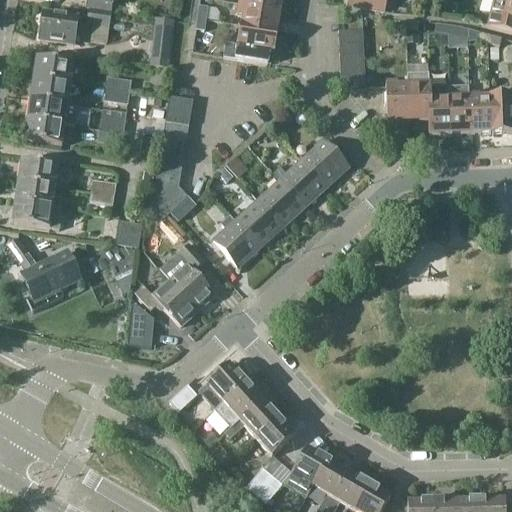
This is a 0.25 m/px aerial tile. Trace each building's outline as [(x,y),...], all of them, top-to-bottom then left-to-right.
[(111,15),(112,2),(97,0),(88,0),(87,12),(111,15)] [(278,14),(280,0),(237,0),(236,7),(278,14)] [(348,0),(347,9),(383,15),(385,0),(348,0)] [(511,0),(492,0),(485,29),(493,30),(511,35),(511,0)] [(275,34),(278,14),(236,7),(235,15),(241,16),(239,28),(275,34)] [(204,22),(206,10),(197,8),(195,20),(204,22)] [(111,16),(88,13),(86,27),(109,30),(111,16)] [(80,33),(82,22),(43,16),(39,43),(73,48),(75,33),(80,33)] [(203,33),(204,22),(195,20),(194,32),(203,33)] [(170,73),(174,24),(156,22),(150,70),(170,73)] [(406,36),(406,27),(394,26),(394,35),(406,36)] [(417,36),(418,27),(406,27),(406,36),(417,36)] [(271,54),(275,34),(239,28),(235,47),(223,45),(221,60),(265,67),(268,54),(271,54)] [(446,38),(447,30),(435,28),(434,37),(446,38)] [(468,41),(468,33),(464,32),(447,30),(446,38),(468,41)] [(339,47),(363,47),(362,34),(339,36),(339,47)] [(488,47),(490,38),(478,36),(476,44),(488,47)] [(499,50),(501,41),(490,38),(488,47),(499,50)] [(340,59),(364,58),(363,47),(339,47),(340,59)] [(490,63),(498,62),(498,50),(490,50),(490,63)] [(340,71),(364,70),(364,58),(340,59),(340,71)] [(70,88),(73,67),(36,62),(33,83),(70,88)] [(341,83),(365,82),(364,70),(340,71),(341,83)] [(409,126),(429,125),(430,125),(428,91),(430,91),(429,79),(407,80),(408,90),(409,126)] [(129,97),(131,85),(107,81),(105,93),(129,97)] [(341,96),(365,94),(365,82),(341,83),(341,96)] [(67,108),(70,88),(33,83),(30,103),(67,109),(67,108)] [(398,90),(397,84),(387,85),(387,91),(388,127),(409,126),(408,90),(398,90)] [(469,102),(469,95),(468,89),(446,90),(447,103),(449,103),(451,139),(471,138),(469,102)] [(447,103),(446,90),(430,91),(428,91),(430,125),(429,125),(430,140),(451,139),(449,103),(447,103)] [(128,108),(129,97),(105,93),(104,105),(128,108)] [(491,137),(511,135),(511,124),(510,94),(500,94),(500,100),(490,101),(491,137)] [(479,101),(479,95),(469,95),(469,102),(471,138),(491,137),(490,101),(479,101)] [(147,108),(149,108),(160,110),(161,102),(150,101),(148,100),(147,108)] [(190,131),(190,128),(194,105),(170,102),(166,127),(190,131)] [(30,103),(27,123),(64,129),(64,127),(74,129),(77,110),(67,108),(67,109),(30,103)] [(123,137),(125,125),(101,121),(99,134),(123,137)] [(61,150),(64,129),(27,123),(24,144),(61,150)] [(188,143),(190,131),(166,127),(164,140),(188,143)] [(122,150),(123,137),(99,134),(98,146),(122,150)] [(186,155),(188,143),(164,140),(162,152),(186,155)] [(138,159),(141,160),(153,162),(156,145),(144,143),(141,142),(138,159)] [(326,192),(348,172),(323,144),(300,164),(326,192)] [(184,167),(186,155),(162,152),(160,163),(184,167)] [(182,180),(184,167),(160,163),(158,176),(182,180)] [(238,183),(247,175),(235,163),(226,171),(238,183)] [(304,212),(326,192),(300,164),(278,184),(304,212)] [(55,191),(58,170),(21,165),(17,185),(55,191)] [(232,180),(224,172),(217,177),(226,186),(232,180)] [(151,190),(153,176),(144,175),(141,189),(151,190)] [(154,200),(180,192),(182,180),(158,176),(154,200)] [(114,199),(116,187),(92,184),(90,196),(114,199)] [(282,232),(304,212),(278,184),(256,204),(282,232)] [(60,212),(62,202),(53,201),(55,191),(17,185),(15,206),(60,212)] [(171,218),(189,202),(180,192),(154,200),(171,218)] [(113,212),(114,199),(90,196),(88,208),(113,212)] [(260,252),(282,232),(256,204),(234,224),(260,252)] [(63,213),(60,212),(15,206),(11,226),(60,234),(63,213)] [(237,273),(260,252),(234,224),(229,219),(220,227),(225,232),(212,244),(237,273)] [(139,252),(142,229),(119,225),(115,248),(139,252)] [(17,243),(8,249),(26,275),(20,278),(30,298),(38,313),(63,301),(59,293),(80,283),(66,255),(36,270),(17,243)] [(197,314),(215,299),(194,275),(202,268),(186,249),(160,272),(170,283),(197,314)] [(102,274),(110,270),(135,258),(135,254),(111,250),(94,258),(102,274)] [(197,314),(170,283),(153,299),(143,288),(134,296),(151,314),(160,306),(180,329),(197,314)] [(223,406),(245,386),(228,368),(207,388),(223,406)] [(239,424),(261,404),(245,386),(223,406),(214,414),(230,432),(233,429),(239,424)] [(177,416),(197,399),(187,389),(168,406),(177,416)] [(255,441),(277,421),(261,404),(239,424),(244,429),(255,441)] [(272,459),(294,440),(277,421),(255,441),(272,459)] [(230,432),(224,437),(229,442),(238,434),(233,429),(230,432)] [(209,451),(217,443),(207,432),(198,440),(209,451)] [(225,469),(231,463),(221,451),(215,457),(225,469)] [(313,490),(328,465),(307,452),(292,477),(282,469),(273,481),(256,500),(266,509),(283,489),(286,488),(294,493),(301,483),(313,490)] [(256,500),(273,481),(282,469),(272,460),(263,472),(246,492),(256,500)] [(327,511),(348,477),(328,465),(313,490),(326,498),(317,511),(327,511)] [(350,511),(355,511),(369,489),(348,477),(327,511),(336,511),(340,506),(350,511)] [(383,511),(390,501),(369,489),(355,511),(383,511)]
